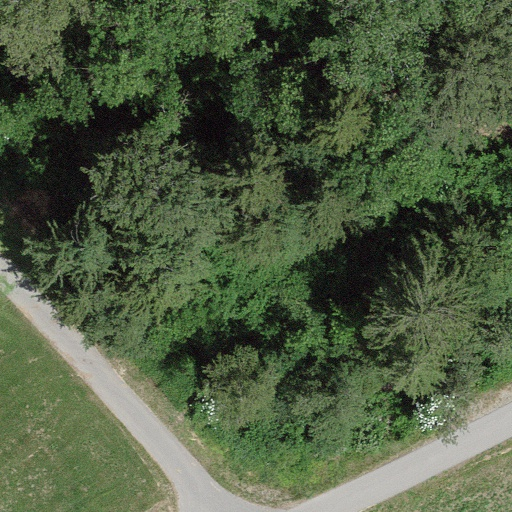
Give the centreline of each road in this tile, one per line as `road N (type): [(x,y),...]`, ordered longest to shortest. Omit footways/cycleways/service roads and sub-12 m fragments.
road 1 (track): [(0,9),(511,129)]
road 2 (track): [(0,284),(213,511)]
